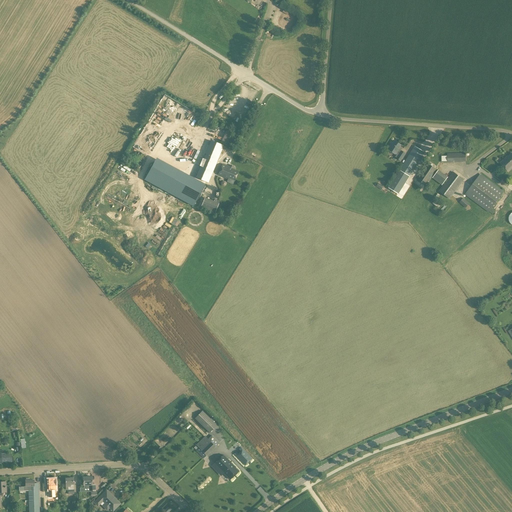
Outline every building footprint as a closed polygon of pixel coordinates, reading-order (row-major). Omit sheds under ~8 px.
[(228,146),(233,135),(227,131),(221,142),(228,146)] [(201,167),(196,178),(208,182),(216,164),(215,164),(223,145),(212,141),(204,159),(203,158),(200,166),(201,167)] [(391,144),(387,149),(395,154),(396,155),(395,157),(396,158),(401,161),(403,158),(406,153),(399,149),(401,145),(395,141),(392,145),(391,144)] [(397,196),(409,176),(424,152),(414,146),(409,155),(405,160),(404,163),(399,170),(387,190),(385,193),(395,199),(397,196)] [(505,167),(508,171),(511,167),(511,152),(511,153),(507,157),(506,157),(500,163),(501,164),(505,167)] [(466,162),(466,153),(447,153),(447,162),(466,162)] [(156,158),(144,181),(195,205),(206,182),(156,158)] [(428,183),(432,178),(437,170),(428,163),(418,176),(417,175),(415,178),(426,185),(428,182),(428,183)] [(230,165),(229,167),(223,164),(218,175),(227,179),(228,178),(234,181),(238,172),(232,169),(234,166),(230,165)] [(450,199),(452,196),(464,180),(453,172),(442,186),(439,191),(450,199)] [(480,174),(465,194),(488,212),(504,191),(480,174)] [(201,207),(215,213),(220,201),(215,199),(214,201),(205,197),(201,207)] [(459,202),(466,208),(470,204),(463,198),(460,201),(459,202)] [(177,226),(180,221),(172,217),(169,222),(177,226)] [(209,433),(217,425),(219,423),(216,420),(214,422),(202,411),(195,419),(209,433)] [(193,447),(196,450),(195,451),(203,459),(219,443),(212,435),(208,439),(205,436),(197,444),(196,445),(195,445),(193,447)] [(236,452),(234,454),(245,465),(251,459),(241,448),(239,450),(241,451),(238,454),(236,452)] [(1,462),(11,462),(14,462),(13,457),(11,457),(11,453),(1,454),(1,452),(0,452),(0,463),(1,464),(1,462)] [(223,455),(214,463),(230,480),(239,472),(228,460),(223,455)] [(95,483),(92,484),(92,476),(83,477),(84,492),(91,492),(91,491),(96,491),(95,483)] [(65,478),(66,487),(66,490),(67,490),(67,494),(74,494),(74,484),(73,477),(65,478)] [(39,511),(39,483),(34,483),(34,480),(25,480),(25,486),(24,487),(19,487),(19,491),(23,491),(24,490),(25,491),(28,491),(28,511),(39,511)] [(103,501),(105,503),(102,506),(107,511),(110,508),(113,511),(120,504),(106,490),(99,497),(94,503),(98,507),(103,501)]
